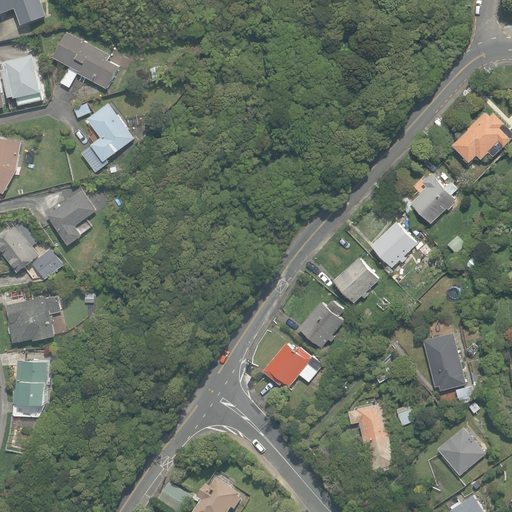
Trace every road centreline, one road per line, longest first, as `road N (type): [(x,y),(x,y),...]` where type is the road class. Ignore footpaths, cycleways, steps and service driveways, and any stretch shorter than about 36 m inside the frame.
road 1 (residential): [(214,387),(313,233),(438,93),(490,52)]
road 2 (residential): [(214,387),(330,511)]
road 3 (residential): [(126,511),(214,387)]
